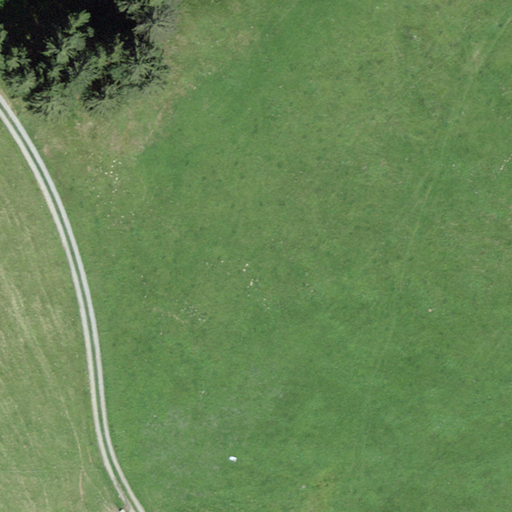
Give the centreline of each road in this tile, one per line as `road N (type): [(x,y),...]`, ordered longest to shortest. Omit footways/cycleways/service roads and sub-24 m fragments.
road 1 (track): [(327,511),(477,70),(511,8)]
road 2 (track): [(134,511),(103,456),(84,302),(45,183),(0,114)]
